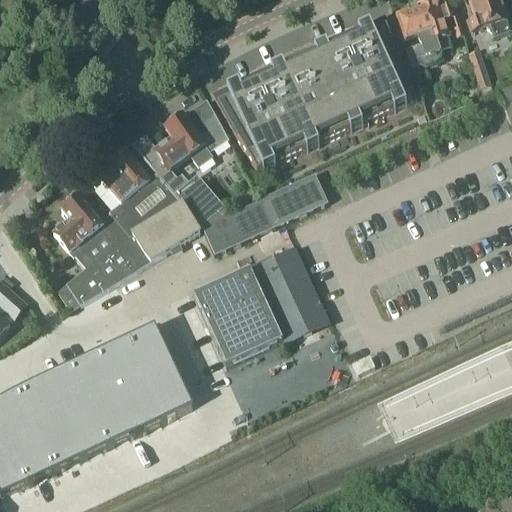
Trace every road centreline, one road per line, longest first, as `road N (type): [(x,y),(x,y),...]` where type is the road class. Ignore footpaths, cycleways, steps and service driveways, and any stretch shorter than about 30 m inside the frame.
road 1 (residential): [(140,86),(261,15),(305,0)]
road 2 (residential): [(0,201),(140,86)]
